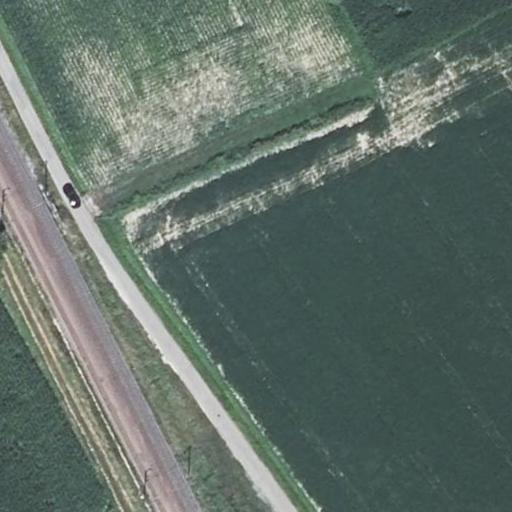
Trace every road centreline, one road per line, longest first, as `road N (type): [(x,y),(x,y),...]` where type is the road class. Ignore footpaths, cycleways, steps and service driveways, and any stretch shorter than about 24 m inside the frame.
road 1 (unclassified): [(287,511),(87,230),(0,54)]
road 2 (track): [(0,257),(129,511)]
